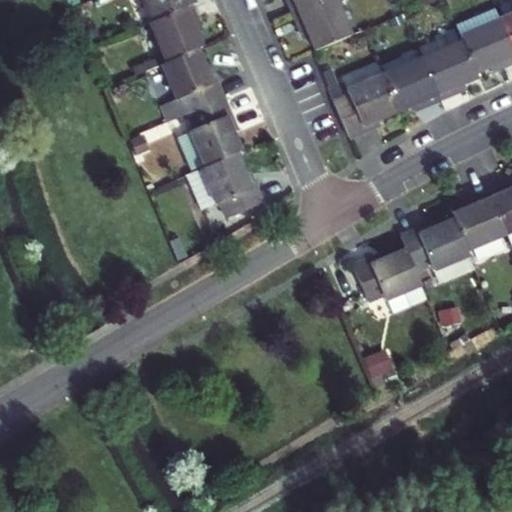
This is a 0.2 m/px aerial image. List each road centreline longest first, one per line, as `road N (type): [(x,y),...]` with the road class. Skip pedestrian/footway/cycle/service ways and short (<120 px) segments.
road 1 (residential): [(72,371),(327,220)]
road 2 (residential): [(327,220),(235,0)]
road 3 (residential): [(511,117),(327,220)]
